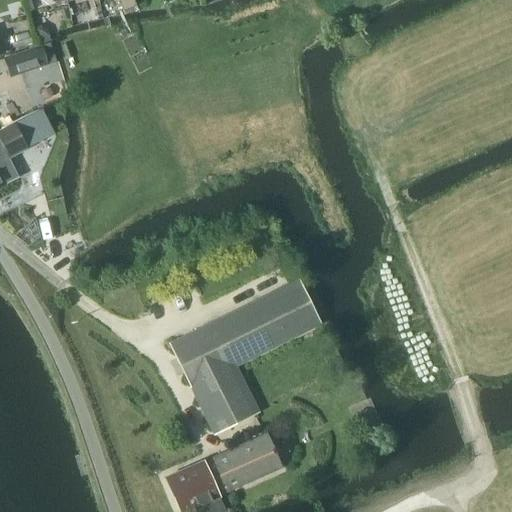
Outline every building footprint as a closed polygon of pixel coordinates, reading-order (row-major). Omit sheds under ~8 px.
[(118,0),(123,11),(137,5),(134,0),(118,0)] [(38,43),(50,39),(46,28),(40,24),(33,26),(38,43)] [(50,44),(3,59),(9,78),(56,63),(50,44)] [(3,103),(9,120),(18,117),(12,100),(3,103)] [(15,124),(0,131),(0,150),(2,155),(6,153),(8,153),(9,156),(10,158),(28,149),(15,124)] [(8,153),(6,153),(2,155),(0,150),(0,186),(19,177),(10,158),(9,156),(8,153)] [(216,432),(257,412),(235,366),(321,326),(299,282),(173,344),(216,432)] [(206,459),(165,478),(180,511),(182,511),(186,510),(188,510),(189,511),(221,511),(225,510),(219,498),(220,498),(284,469),(268,434),(207,462),(206,459)]
